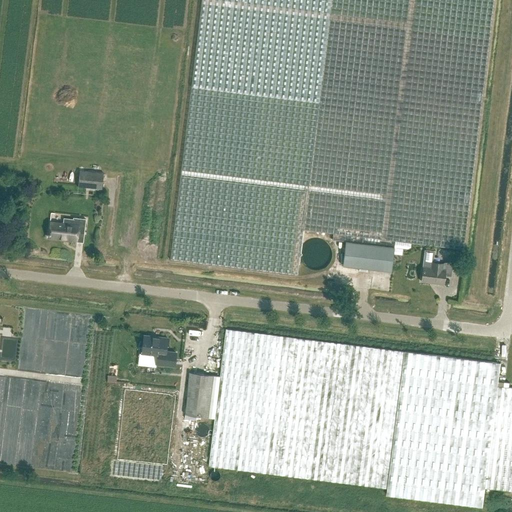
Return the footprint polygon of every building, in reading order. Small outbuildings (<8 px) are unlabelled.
[(201,0),(191,86),(170,260),(298,276),(303,230),(333,233),(332,240),(345,242),(343,265),(391,271),(393,253),(401,254),(402,248),(410,249),(411,243),(464,249),(494,0),(201,0)] [(102,189),(103,173),(79,170),(78,186),(102,189)] [(84,231),(85,219),(73,217),(72,219),(63,218),(62,223),(49,221),(47,236),(76,240),(77,230),(84,231)] [(451,276),(453,263),(446,262),(446,269),(443,269),(443,263),(432,262),(431,267),(424,266),(422,281),(444,284),(445,275),(451,276)] [(215,419),(209,466),(388,489),(387,495),(483,507),(485,488),(498,386),(501,363),(226,329),(223,353),(212,351),(209,375),(190,372),(184,418),(196,419),(196,416),(215,419)] [(174,366),(175,352),(165,351),(166,338),(142,335),(140,354),(156,355),(155,362),(155,364),(174,366)] [(155,367),(155,364),(155,362),(156,355),(140,354),(139,354),(138,365),(155,367)] [(485,488),(493,489),(511,490),(511,387),(505,387),(498,386),(485,488)]
